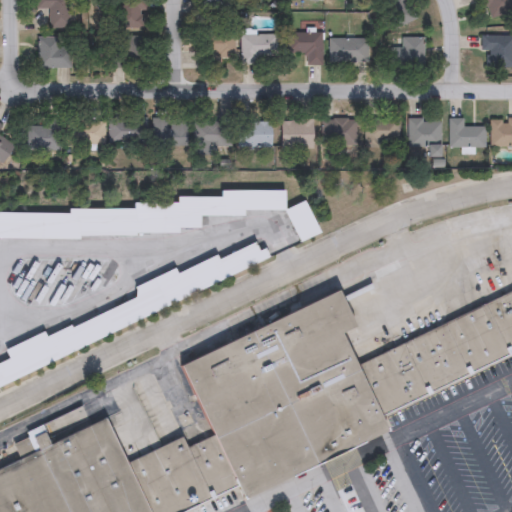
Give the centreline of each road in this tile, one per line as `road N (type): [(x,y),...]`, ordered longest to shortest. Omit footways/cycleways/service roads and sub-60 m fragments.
road 1 (residential): [(0,412),(368,235),(429,209),(511,189)]
road 2 (residential): [(511,89),(54,96),(24,85),(16,71)]
